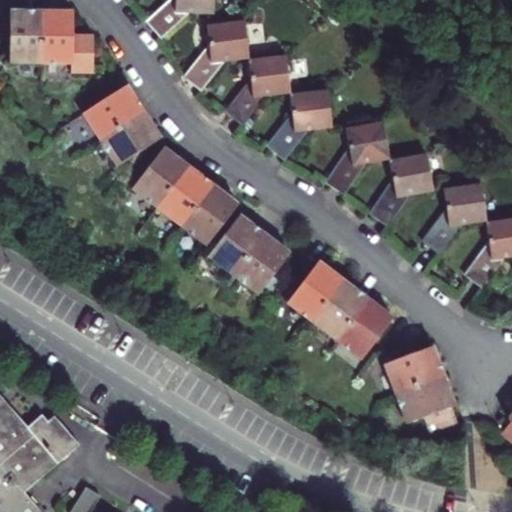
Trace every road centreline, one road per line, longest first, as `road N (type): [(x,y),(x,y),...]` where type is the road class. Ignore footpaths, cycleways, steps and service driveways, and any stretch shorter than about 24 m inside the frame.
road 1 (residential): [(91,0),(210,143),(508,364)]
road 2 (residential): [(0,300),(243,452),(374,511)]
